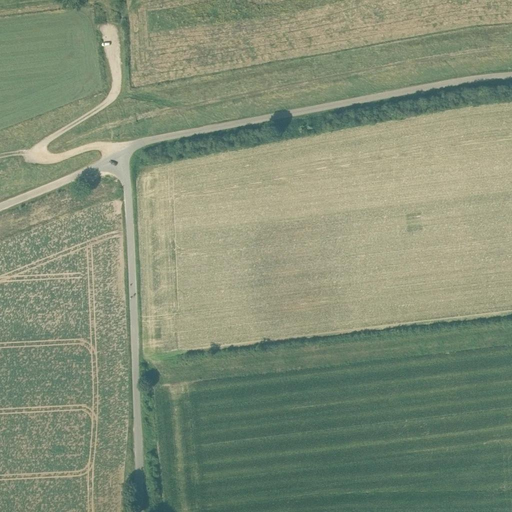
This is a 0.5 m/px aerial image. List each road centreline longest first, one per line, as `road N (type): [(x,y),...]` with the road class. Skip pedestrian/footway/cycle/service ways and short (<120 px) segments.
road 1 (unclassified): [(117,156),(150,141),(511,75)]
road 2 (unclassified): [(139,511),(125,181),(117,156)]
road 3 (track): [(117,156),(103,148),(56,159),(36,155),(110,97),(107,13)]
road 4 (unclassified): [(0,207),(117,156)]
